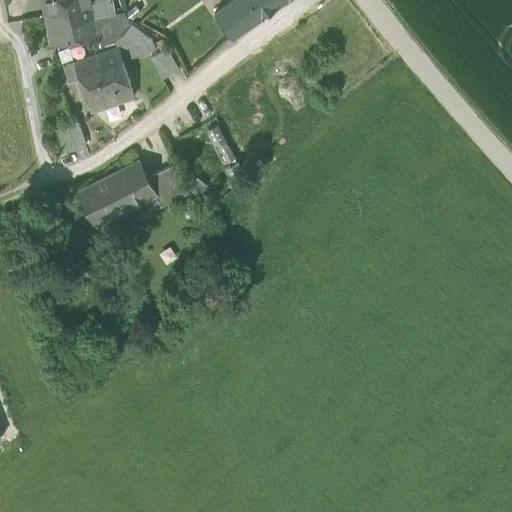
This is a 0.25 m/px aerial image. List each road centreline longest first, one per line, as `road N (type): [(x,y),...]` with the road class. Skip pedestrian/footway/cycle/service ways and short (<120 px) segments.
road 1 (residential): [(310,0),(99,159),(0,202)]
road 2 (unclassified): [(371,0),(511,167)]
